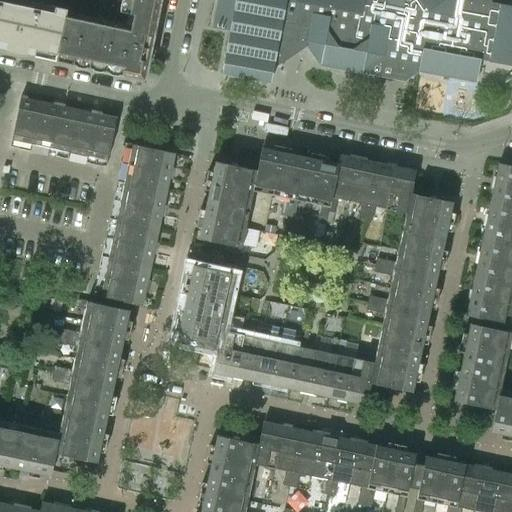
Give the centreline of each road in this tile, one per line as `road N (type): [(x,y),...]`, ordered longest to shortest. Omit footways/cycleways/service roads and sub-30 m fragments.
road 1 (residential): [(422,438),(484,141)]
road 2 (residential): [(129,381),(166,313),(206,100)]
road 3 (residential): [(484,141),(449,147),(206,100)]
road 4 (residential): [(208,396),(422,438)]
road 5 (residential): [(164,98),(134,99),(0,69)]
road 6 (residential): [(102,501),(129,381)]
